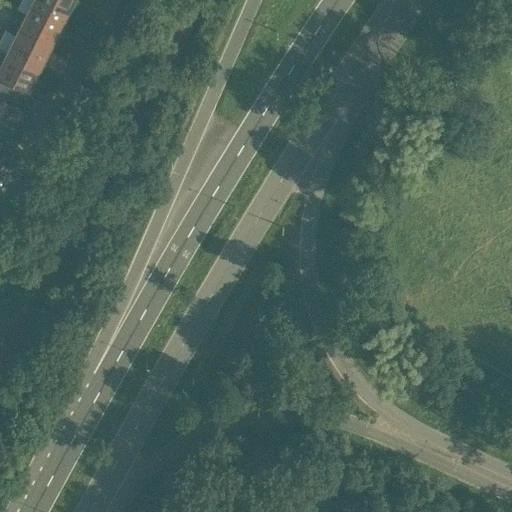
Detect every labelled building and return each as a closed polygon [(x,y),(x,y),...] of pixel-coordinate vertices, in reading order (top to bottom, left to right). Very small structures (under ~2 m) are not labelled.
[(58,30),(67,10),(46,0),(32,0),(25,13),(58,30)] [(46,0),(67,10),(72,0),(46,0)] [(48,49),(58,30),(25,13),(16,33),(48,49)] [(38,68),(48,49),(16,33),(6,52),(38,68)] [(38,68),(6,52),(0,48),(0,74),(28,88),(38,68)]
